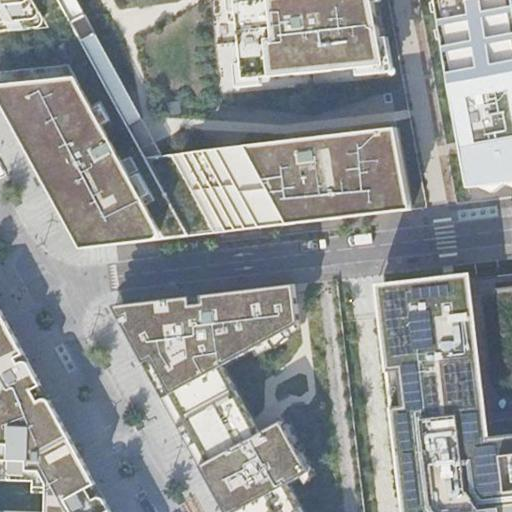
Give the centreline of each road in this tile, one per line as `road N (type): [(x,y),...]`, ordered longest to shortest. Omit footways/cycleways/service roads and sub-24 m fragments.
road 1 (residential): [(43,283),(511,230)]
road 2 (residential): [(172,511),(43,283)]
